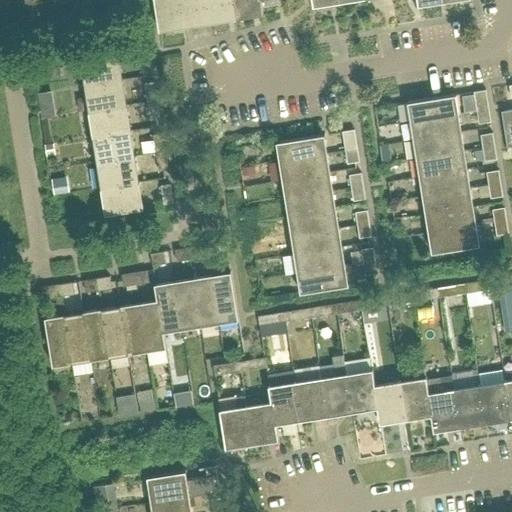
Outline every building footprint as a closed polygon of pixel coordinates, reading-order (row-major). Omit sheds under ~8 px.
[(155,0),(160,29),(187,25),(182,0),(155,0)] [(182,0),(187,25),(212,21),(208,0),(182,0)] [(208,0),(212,21),(237,17),(234,0),(208,0)] [(264,13),(261,0),(234,0),(237,17),(264,13)] [(144,75),(153,73),(154,73),(150,47),(140,48),(144,75)] [(86,84),(124,78),(120,51),(81,57),(86,84)] [(90,109),(128,103),(124,78),(86,84),(90,109)] [(148,100),(158,99),(155,80),(145,82),(148,100)] [(477,109),(488,107),(485,88),(474,90),(477,109)] [(411,120),(459,112),(456,93),(408,100),(411,120)] [(158,99),(148,100),(151,118),(161,117),(158,99)] [(94,135),(132,129),(128,103),(90,109),(94,135)] [(488,107),(477,109),(479,122),(490,120),(488,107)] [(511,144),(511,107),(502,109),(508,151),(509,151),(509,145),(511,144)] [(414,138),(462,131),(459,112),(411,120),(414,138)] [(345,145),(357,144),(355,127),(343,129),(345,145)] [(98,160),(136,154),(132,129),(94,135),(98,160)] [(156,151),(166,150),(163,131),(153,133),(156,151)] [(417,157),(465,149),(462,131),(414,138),(417,157)] [(483,146),(494,144),(492,131),(481,133),(483,146)] [(280,160),(328,152),(325,132),(276,140),(280,160)] [(357,144),(345,145),(348,162),(360,160),(357,144)] [(494,144),(483,146),(485,159),(496,157),(494,144)] [(420,176),(468,168),(465,149),(417,157),(420,176)] [(166,150),(156,151),(159,170),(169,168),(166,150)] [(282,178),(331,170),(328,152),(280,160),(282,178)] [(102,186),(140,180),(136,154),(98,160),(102,186)] [(423,194),(471,186),(468,168),(420,176),(423,194)] [(489,184),(500,182),(498,169),(487,171),(489,184)] [(285,197),(334,189),(331,170),(282,178),(285,197)] [(352,186),(364,184),(361,171),(350,173),(352,186)] [(140,180),(102,186),(106,212),(144,206),(140,180)] [(500,182),(489,184),(490,196),(502,194),(500,182)] [(164,203),(173,202),(174,201),(171,183),(161,185),(164,203)] [(364,184),(352,186),(354,199),(366,197),(364,184)] [(426,213),(474,205),(471,186),(423,194),(426,213)] [(288,215),(337,208),(334,189),(285,197),(288,215)] [(429,231),(477,223),(474,205),(426,213),(429,231)] [(495,221),(506,219),(504,206),(493,208),(495,221)] [(291,234),(340,226),(337,208),(288,215),(291,234)] [(358,223),(369,222),(367,209),(356,210),(358,223)] [(506,219),(495,221),(497,234),(508,232),(506,219)] [(369,222),(358,223),(360,236),(371,234),(369,222)] [(477,223),(429,231),(432,251),(480,243),(477,223)] [(294,253),(343,245),(340,226),(291,234),(294,253)] [(215,254),(227,252),(225,240),(213,242),(215,254)] [(188,246),(190,258),(203,256),(201,244),(188,246)] [(297,271),(346,263),(343,245),(294,253),(297,271)] [(177,260),(190,258),(188,246),(175,248),(177,260)] [(363,261),(375,259),(373,246),(361,248),(363,261)] [(153,264),(166,262),(164,250),(151,252),(153,264)] [(375,259),(363,261),(365,274),(377,272),(375,259)] [(346,263),(297,271),(300,291),(348,283),(349,283),(346,263)] [(135,271),(137,283),(149,281),(148,269),(135,271)] [(211,273),(219,321),(238,318),(231,270),(211,273)] [(124,285),(137,283),(135,271),(122,273),(124,285)] [(200,324),(219,321),(211,273),(193,276),(200,324)] [(511,274),(490,278),(491,287),(511,283),(511,274)] [(98,276),(100,288),(112,286),(110,275),(98,276)] [(86,290),(100,288),(98,276),(84,279),(86,290)] [(182,327),(200,324),(193,276),(174,279),(182,327)] [(467,291),(491,287),(490,278),(466,282),(467,291)] [(163,330),(164,330),(182,327),(174,279),(155,282),(158,298),(158,297),(163,330)] [(60,282),(62,294),(75,292),(73,280),(60,282)] [(44,297),(62,294),(60,282),(42,285),(44,297)] [(443,295),(467,291),(466,282),(441,286),(443,295)] [(441,286),(417,290),(418,299),(443,295),(441,286)] [(394,302),(418,299),(417,290),(392,293),(394,302)] [(369,306),(394,302),(392,293),(368,297),(369,306)] [(166,346),(164,330),(163,330),(158,297),(158,298),(139,300),(147,349),(166,346)] [(344,310),(369,306),(368,297),(343,301),(344,310)] [(129,352),(147,349),(139,300),(121,303),(129,352)] [(110,355),(129,352),(121,303),(102,306),(110,355)] [(310,306),(311,315),(329,312),(328,304),(310,306)] [(92,358),(110,355),(102,306),(84,309),(92,358)] [(293,318),(311,315),(310,306),(292,309),(293,318)] [(73,360),(92,358),(84,309),(65,312),(73,360)] [(53,364),(73,360),(65,312),(46,315),(53,364)] [(259,323),(278,320),(277,312),(258,315),(259,323)] [(327,413),(353,409),(347,371),(344,353),(333,355),(336,373),(321,375),(327,413)] [(248,368),(267,365),(266,356),(265,356),(252,358),(247,358),(248,368)] [(400,379),(406,417),(431,413),(432,413),(428,390),(429,390),(424,359),(412,360),(415,376),(400,379)] [(215,373),(242,369),(240,360),(214,364),(215,373)] [(378,405),(375,383),(373,367),(347,371),(353,409),(377,406),(378,405)] [(302,418),(327,413),(321,375),(295,379),(302,418)] [(486,421),(511,417),(505,378),(479,382),(486,421)] [(295,379),(269,383),(271,399),(272,399),(276,422),(302,418),(295,379)] [(380,421),(406,417),(400,379),(375,383),(378,405),(377,406),(380,421)] [(460,425),(486,421),(479,382),(454,386),(460,425)] [(431,413),(434,429),(460,425),(454,386),(429,390),(428,390),(432,413),(431,413)] [(234,405),(220,407),(226,446),(253,442),(247,403),(245,395),(233,397),(234,405)] [(279,438),(276,422),(272,399),(271,399),(247,403),(253,442),(279,438)] [(152,501),(190,495),(210,492),(220,490),(216,464),(206,466),(208,475),(187,479),(186,469),(147,475),(152,501)] [(153,511),(192,511),(190,495),(152,501),(153,511)] [(213,511),(223,511),(221,498),(211,500),(213,511)]
